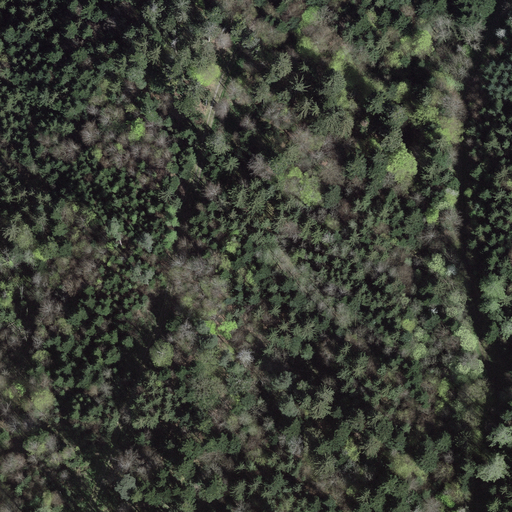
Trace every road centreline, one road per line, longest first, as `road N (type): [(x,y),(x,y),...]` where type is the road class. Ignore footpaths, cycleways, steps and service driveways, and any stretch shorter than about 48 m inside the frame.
road 1 (track): [(84,511),(166,303),(203,141),(234,60),(269,0)]
road 2 (track): [(477,511),(486,377),(467,279),(460,121),(467,82),(503,0)]
